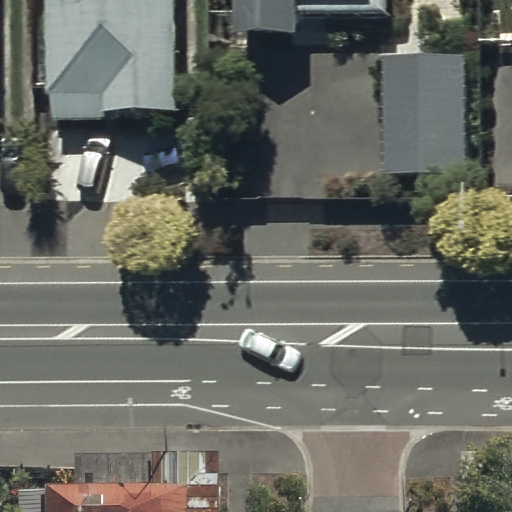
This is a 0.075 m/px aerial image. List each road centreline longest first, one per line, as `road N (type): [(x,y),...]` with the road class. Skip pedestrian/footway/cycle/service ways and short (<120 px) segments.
road 1 (secondary): [(0,345),(359,343)]
road 2 (residential): [(359,343),(360,511)]
road 3 (secondary): [(359,343),(511,342)]
